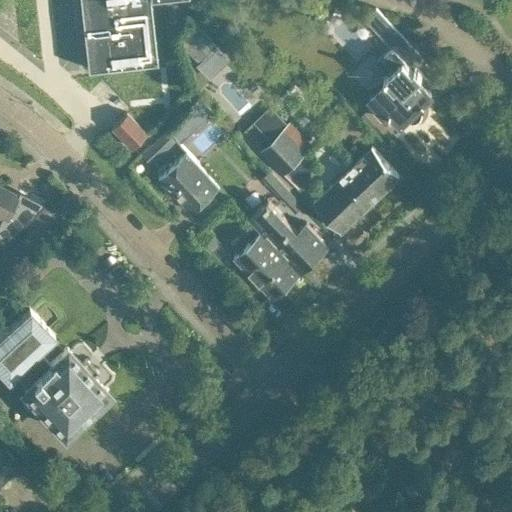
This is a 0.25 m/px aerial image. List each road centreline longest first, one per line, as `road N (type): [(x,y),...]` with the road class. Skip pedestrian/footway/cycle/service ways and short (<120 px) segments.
road 1 (residential): [(270,389),(49,147),(0,116)]
road 2 (tertiary): [(270,389),(511,159)]
road 3 (tertiary): [(138,511),(270,389)]
